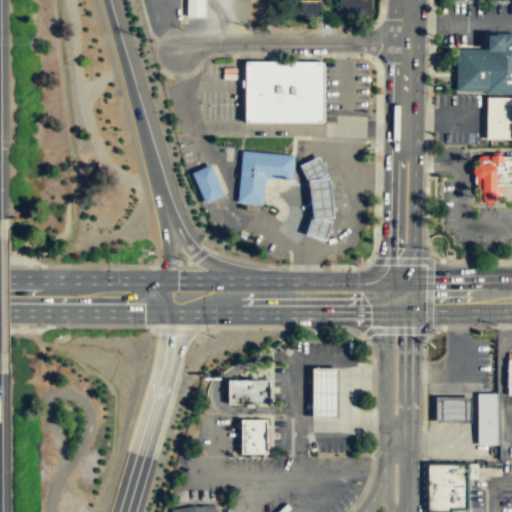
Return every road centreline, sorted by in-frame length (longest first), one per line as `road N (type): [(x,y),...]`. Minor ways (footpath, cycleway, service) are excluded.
road 1 (secondary): [(0,312),(411,311)]
road 2 (secondary): [(387,280),(0,277)]
road 3 (motorway): [(168,313),(162,202),(103,0)]
road 4 (residential): [(178,45),(404,43)]
road 5 (motorway): [(121,511),(162,379),(168,313)]
road 6 (residential): [(387,312),(382,472),(362,511)]
road 7 (residential): [(407,511),(411,311)]
road 8 (secondary): [(411,311),(413,162),(402,146)]
road 9 (secondary): [(402,146),(404,0)]
road 10 (secondary): [(402,146),(389,162),(387,280)]
road 11 (motorway): [(247,280),(190,250),(162,202)]
